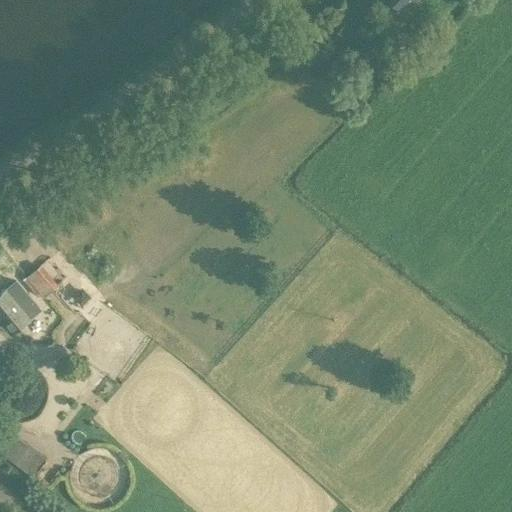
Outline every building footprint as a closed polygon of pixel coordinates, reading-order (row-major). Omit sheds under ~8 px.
[(391,0),(402,11),(413,0),(391,0)] [(43,296),(56,286),(41,268),(28,278),(43,296)] [(0,322),(9,333),(29,317),(38,309),(15,281),(6,288),(3,291),(0,293),(0,322)] [(0,451),(30,474),(42,459),(8,433),(0,442),(0,451)] [(0,511),(15,511),(24,502),(0,483),(0,511)]
